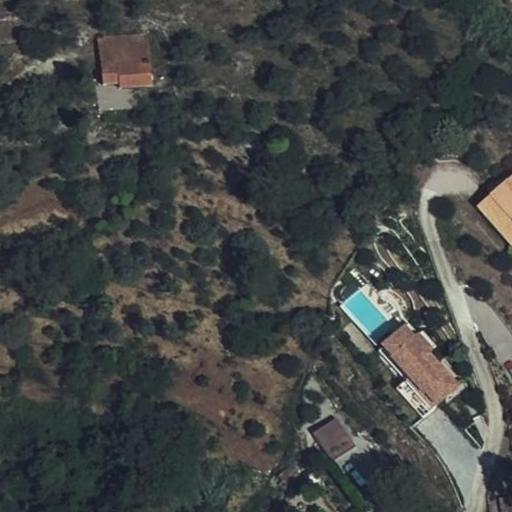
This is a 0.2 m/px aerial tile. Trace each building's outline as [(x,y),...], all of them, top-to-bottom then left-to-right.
[(161,38),(129,41),(130,61),(112,63),(113,81),(129,80),(129,85),(164,82),(161,38)] [(130,61),(129,41),(110,42),(112,63),(130,61)] [(511,172),(488,195),(511,220),(511,172)] [(511,220),(488,195),(474,208),(511,249),(511,220)] [(383,353),(393,363),(414,343),(403,333),(383,353)] [(411,382),(398,395),(425,423),(459,390),(428,358),(431,354),(417,339),(414,343),(393,363),(411,382)] [(334,461),(358,444),(338,416),(314,433),(334,461)]
